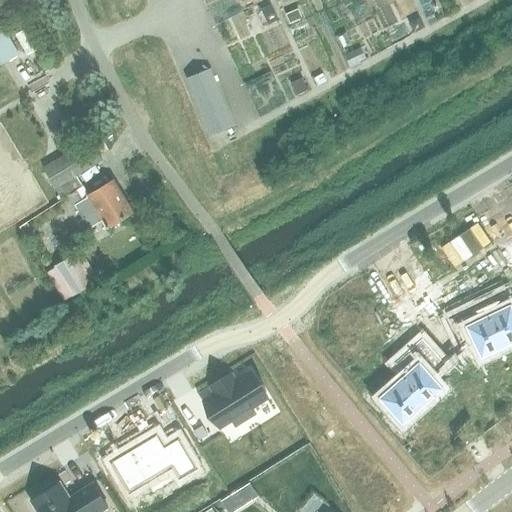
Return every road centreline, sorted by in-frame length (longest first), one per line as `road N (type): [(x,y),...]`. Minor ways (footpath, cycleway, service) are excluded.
road 1 (unclassified): [(0,470),(511,172)]
road 2 (residential): [(209,227),(136,126),(76,0)]
